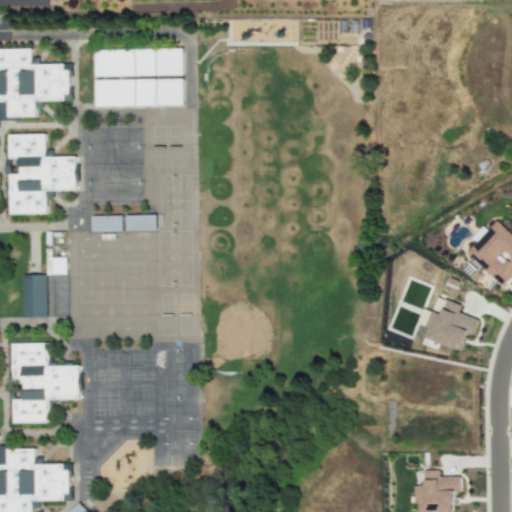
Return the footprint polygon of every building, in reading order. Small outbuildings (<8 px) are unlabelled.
[(94,51),(95,107),(183,107),(182,49),(94,51)] [(0,102),(0,50),(31,50),(31,66),(64,65),(65,70),(68,70),(69,96),(64,96),(64,103),(35,102),(36,117),(7,118),(8,103),(0,102)] [(10,215),(9,175),(20,175),(19,159),(8,159),(9,135),(46,135),(45,158),(75,157),(76,191),(45,191),(47,215),(10,215)] [(91,233),(90,217),(122,216),(122,232),(91,233)] [(125,216),(125,232),(156,231),(156,216),(125,216)] [(511,277),(511,236),(496,222),(467,254),(503,287),(511,277)] [(65,258),(46,259),(46,276),(66,275),(65,258)] [(22,276),(23,318),(46,318),(45,276),(22,276)] [(461,306),(446,300),(441,315),(431,311),(425,328),(430,330),(427,340),(462,352),(468,334),(473,336),(478,320),(458,313),(461,306)] [(12,345),(12,385),(23,385),(23,400),(12,400),(13,425),(49,424),(49,400),(79,400),(79,367),(48,366),(48,343),(12,345)] [(0,465),(0,511),(32,511),(32,503),(63,503),(63,496),(70,495),(69,471),(63,471),(63,465),(35,465),(34,449),(7,449),(7,465),(0,465)] [(460,477),(439,477),(439,471),(424,471),(424,486),(414,486),(414,504),(421,504),(420,511),(455,511),(455,493),(460,493),(460,477)]
